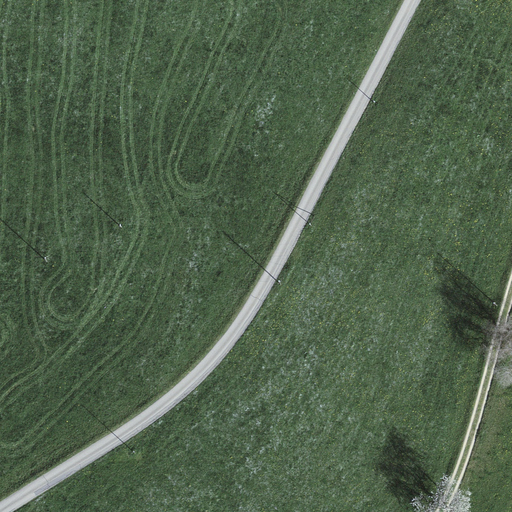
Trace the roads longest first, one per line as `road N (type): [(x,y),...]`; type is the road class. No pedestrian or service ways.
road 1 (unclassified): [(0,505),(169,396),(229,335),(412,0)]
road 2 (track): [(511,283),(456,474),(436,511)]
